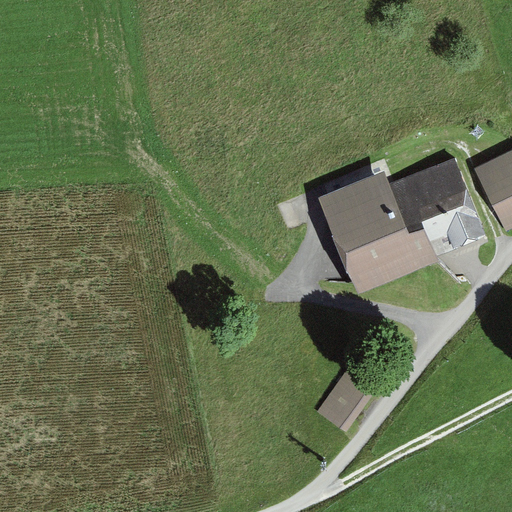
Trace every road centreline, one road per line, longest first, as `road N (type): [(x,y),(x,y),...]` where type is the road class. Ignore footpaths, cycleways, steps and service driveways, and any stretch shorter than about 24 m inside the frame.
road 1 (unclassified): [(511,253),(310,495),(279,511)]
road 2 (track): [(511,399),(341,490),(310,495)]
